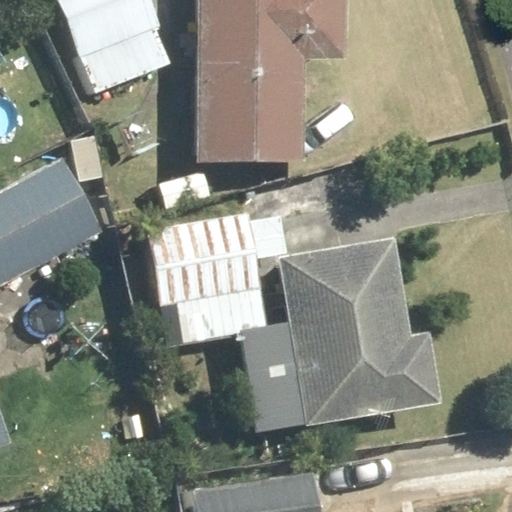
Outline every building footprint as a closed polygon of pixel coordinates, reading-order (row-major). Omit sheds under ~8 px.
[(149,0),(59,0),(91,90),(171,62),(149,0)] [(303,161),(304,55),(344,55),(344,0),(196,0),(195,160),(303,161)] [(0,186),(0,283),(93,235),(53,159),(0,186)] [(438,403),(427,327),(404,330),(391,234),(276,249),(300,422),(438,403)] [(317,511),(312,468),(190,482),(192,511),(317,511)]
